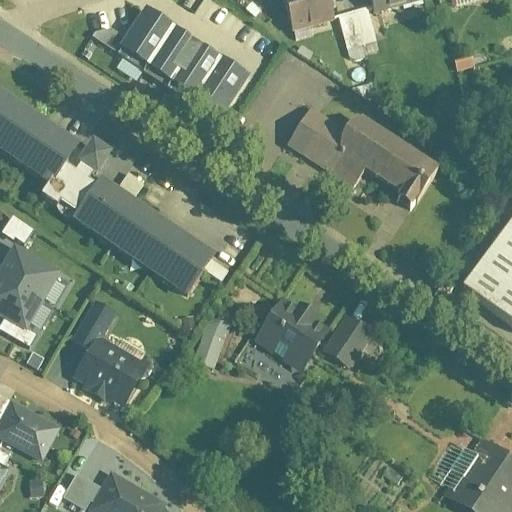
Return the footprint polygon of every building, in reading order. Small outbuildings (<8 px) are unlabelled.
[(282,0),(291,32),(332,20),(326,0),(282,0)] [(371,0),(375,13),(423,0),(371,0)] [(367,6),(338,14),(348,49),(377,40),(367,6)] [(118,57),(219,122),(247,79),(146,13),(118,57)] [(0,153),(48,187),(78,144),(0,89),(0,153)] [(412,203),(436,167),(358,117),(348,133),(310,108),(285,146),(352,189),(364,171),(412,203)] [(74,161),(94,175),(109,154),(89,139),(74,161)] [(183,299),(213,256),(99,176),(69,219),(183,299)] [(1,234),(22,247),(32,232),(12,218),(1,234)] [(511,327),(511,222),(461,291),(511,327)] [(0,268),(0,317),(24,333),(60,275),(14,247),(0,268)] [(302,373),(330,330),(280,297),(252,340),(302,373)] [(71,339),(90,351),(99,337),(114,312),(95,300),(71,339)] [(193,360),(214,368),(234,318),(213,309),(193,360)] [(347,314),(323,350),(349,368),(374,331),(347,314)] [(121,407),(146,367),(99,337),(90,351),(73,377),(84,384),(81,388),(108,405),(111,401),(121,407)] [(0,423),(12,401),(0,394),(0,423)] [(0,440),(42,463),(61,427),(12,401),(0,423),(0,440)] [(510,511),(511,510),(511,460),(479,440),(442,499),(462,511),(510,511)] [(0,451),(0,465),(4,467),(10,457),(0,451)] [(162,511),(166,505),(111,471),(100,489),(87,511),(88,511),(162,511)] [(63,496),(87,511),(100,489),(76,474),(63,496)] [(30,481),(32,498),(43,496),(42,480),(30,481)]
